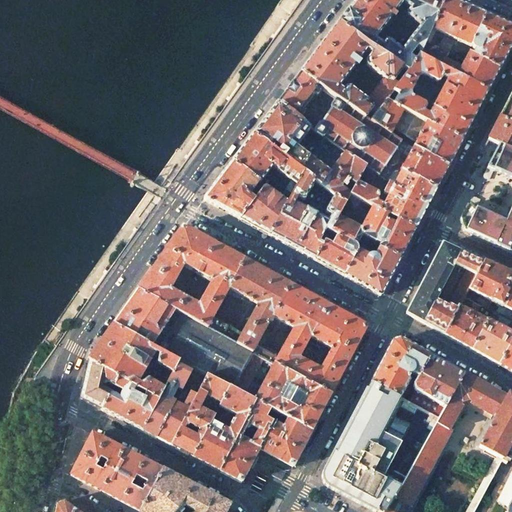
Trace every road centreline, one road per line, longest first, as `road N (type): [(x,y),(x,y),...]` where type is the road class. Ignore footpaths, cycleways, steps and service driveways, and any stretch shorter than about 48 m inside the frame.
road 1 (primary): [(329,0),(178,204)]
road 2 (residential): [(385,316),(178,204)]
road 3 (primary): [(178,204),(78,351),(62,404)]
road 4 (residential): [(62,404),(254,504)]
road 5 (residential): [(291,496),(385,316)]
road 6 (residential): [(432,227),(511,79)]
road 7 (residential): [(511,383),(385,316)]
